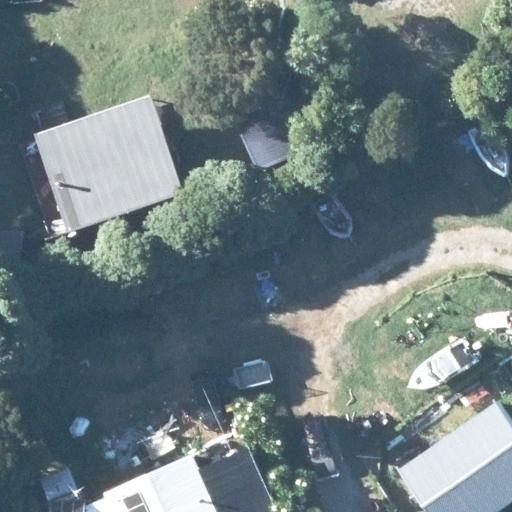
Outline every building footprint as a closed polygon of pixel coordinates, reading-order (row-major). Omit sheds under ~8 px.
[(39,144),(71,238),(185,200),(153,106),(39,144)] [(304,110),(252,132),(272,180),(324,159),(304,110)] [(19,254),(0,252),(0,284),(19,285),(19,254)] [(397,472),(424,511),(490,511),(511,497),(511,427),(497,404),(397,472)] [(222,511),(200,464),(115,504),(119,511),(96,511),(78,471),(47,486),(58,509),(53,511),(222,511)]
